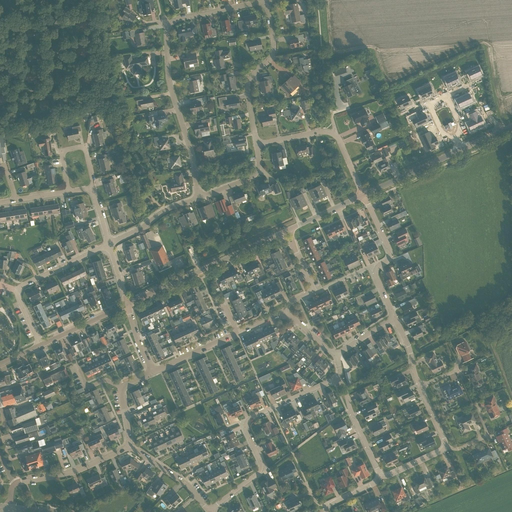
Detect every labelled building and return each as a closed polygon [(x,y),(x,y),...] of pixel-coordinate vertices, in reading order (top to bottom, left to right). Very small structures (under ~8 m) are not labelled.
[(13,0),(14,0),(10,7),(18,11),(17,12),(22,5),(13,0)] [(34,6),(41,10),(45,4),(46,5),(38,0),(37,0),(33,7),(34,6)] [(152,0),(148,0),(144,1),(145,5),(141,5),(142,8),(139,9),(141,15),(143,14),(143,15),(151,14),(150,7),(154,6),(152,0)] [(171,0),(172,3),(174,3),(176,9),(182,8),(181,1),(188,0),(171,0)] [(297,4),(289,6),(289,7),(284,8),(285,15),(286,14),(290,13),(292,21),(299,19),(300,21),(297,4)] [(126,8),(123,12),(125,13),(122,18),(127,22),(126,24),(126,25),(128,26),(130,26),(131,24),(135,18),(129,14),(131,11),(126,8)] [(245,22),(238,23),(238,22),(240,31),(249,29),(248,25),(257,23),(256,15),(244,17),(245,22)] [(49,24),(50,23),(57,28),(61,22),(62,22),(53,17),(49,24)] [(77,25),(85,30),(88,24),(89,24),(81,19),(76,26),(77,25)] [(229,31),(230,34),(236,32),(234,25),(230,26),(229,20),(221,22),(223,32),(229,31)] [(211,29),(210,24),(202,25),(204,36),(210,35),(211,37),(217,36),(215,28),(211,29)] [(195,27),(178,30),(179,38),(180,38),(181,42),(186,41),(185,37),(197,35),(195,27)] [(139,30),(130,31),(131,38),(136,37),(137,46),(146,44),(144,37),(145,37),(144,33),(139,34),(139,30)] [(303,35),(295,36),(296,36),(296,39),(290,40),(291,48),(299,47),(298,42),(304,41),(303,35)] [(250,51),(262,49),(260,41),(249,43),(250,51)] [(57,45),(55,43),(50,50),(50,51),(51,49),(58,54),(62,48),(63,49),(63,48),(60,46),(61,44),(59,43),(57,45)] [(80,45),(81,46),(77,52),(84,57),(84,58),(88,51),(80,45)] [(5,52),(12,57),(16,51),(17,52),(9,46),(4,53),(5,52)] [(230,51),(222,53),(222,51),(215,52),(217,60),(215,60),(216,69),(225,68),(223,59),(231,58),(230,51)] [(185,68),(190,68),(189,65),(194,64),(194,67),(198,66),(195,52),(186,54),(187,58),(183,59),(185,68)] [(142,74),(141,66),(147,65),(146,58),(132,61),(131,56),(124,57),(126,69),(132,68),(134,75),(142,74)] [(310,59),(303,60),(303,58),(300,58),(299,57),(293,58),(294,64),(300,63),(301,64),(301,66),(298,67),(299,71),(304,70),(305,74),(309,73),(308,69),(312,69),(310,59)] [(468,72),(471,80),(478,77),(479,80),(484,78),(483,75),(482,75),(478,67),(468,72)] [(7,69),(3,75),(10,79),(10,81),(15,73),(6,68),(7,69)] [(58,74),(54,80),(62,85),(61,86),(66,79),(57,73),(57,74),(58,74)] [(89,84),(93,77),(94,78),(85,73),(81,80),(81,79),(89,84)] [(454,85),(460,83),(455,73),(450,76),(454,85)] [(228,78),(228,74),(219,76),(220,82),(225,81),(227,91),(236,89),(235,81),(235,76),(228,78)] [(192,77),(193,81),(188,82),(189,86),(191,93),(199,92),(197,83),(202,82),(201,75),(192,77)] [(271,76),(263,77),(264,81),(259,82),(260,86),(261,86),(262,93),(270,92),(269,83),(273,83),(271,76)] [(449,88),(454,85),(450,76),(445,78),(449,88)] [(291,78),(281,87),(289,95),(298,86),(291,78)] [(356,86),(352,78),(345,82),(346,84),(343,86),(348,97),(360,92),(357,86),(356,86)] [(433,95),(429,85),(424,88),(428,97),(433,95)] [(422,100),(428,97),(424,88),(418,90),(422,100)] [(460,108),(473,102),(469,94),(472,93),(471,90),(464,93),(466,96),(456,100),(460,108)] [(71,100),(78,104),(82,98),(83,98),(75,93),(70,101),(71,100)] [(152,98),(142,100),(142,97),(136,98),(137,103),(140,103),(142,109),(154,106),(152,98)] [(238,99),(232,100),(232,101),(230,101),(227,101),(226,97),(218,98),(220,106),(226,105),(227,110),(228,109),(229,110),(232,109),(240,107),(238,99)] [(412,104),(408,97),(398,101),(401,109),(399,110),(400,113),(406,111),(404,108),(412,104)] [(204,98),(197,99),(197,103),(194,103),(194,104),(190,105),(192,112),(202,110),(201,104),(205,103),(204,98)] [(302,110),(309,108),(307,100),(300,101),(302,108),(302,110)] [(47,109),(50,109),(48,101),(39,102),(40,108),(47,107),(47,109)] [(27,112),(29,112),(27,103),(18,104),(19,111),(26,109),(27,112)] [(290,111),(290,110),(283,111),(284,117),(291,115),(292,121),(295,120),(295,121),(296,122),(297,122),(298,121),(299,120),(299,119),(302,119),(300,110),(302,110),(302,108),(290,111)] [(369,118),(365,110),(356,114),(355,114),(353,114),(352,115),(351,116),(355,124),(360,122),(361,122),(363,126),(370,123),(368,118),(369,118)] [(275,111),(268,112),(269,117),(261,119),(263,127),(273,125),(272,117),(276,116),(275,111)] [(476,111),(469,115),(472,121),(467,123),(470,131),(478,128),(483,127),(482,126),(484,125),(481,117),(480,118),(478,113),(477,113),(476,111)] [(394,117),(392,113),(381,118),(383,122),(394,117)] [(163,126),(162,123),(166,122),(168,120),(168,117),(165,115),(152,118),(151,115),(149,114),(147,114),(146,116),(147,123),(149,124),(151,124),(153,122),(152,122),(155,121),(155,123),(154,124),(153,125),(153,127),(154,127),(156,127),(158,129),(161,128),(163,126)] [(416,128),(422,125),(424,130),(427,128),(425,124),(429,122),(425,114),(416,118),(415,115),(408,118),(410,122),(413,121),(416,128)] [(240,119),(233,120),(232,121),(231,117),(226,118),(227,124),(234,123),(235,130),(242,128),(240,119)] [(210,119),(201,121),(202,124),(194,126),(196,134),(197,138),(202,137),(201,133),(209,131),(208,123),(211,123),(210,119)] [(382,130),(380,124),(370,128),(373,134),(382,130)] [(69,140),(79,138),(78,132),(81,131),(80,126),(72,128),(73,131),(67,132),(69,140)] [(103,137),(107,136),(106,132),(103,132),(102,130),(95,131),(96,134),(93,135),(96,147),(105,145),(103,137)] [(435,146),(439,144),(436,137),(432,139),(429,132),(420,136),(427,151),(431,149),(431,151),(435,149),(435,147),(436,147),(435,146)] [(374,145),(369,133),(361,137),(363,141),(362,142),(363,144),(364,144),(366,148),(374,145)] [(231,135),(222,137),(223,142),(230,141),(230,144),(235,143),(235,147),(237,147),(237,149),(238,150),(242,149),(243,148),(242,146),(247,145),(245,138),(238,139),(237,136),(237,135),(231,136),(231,135)] [(168,139),(162,140),(162,137),(154,138),(155,146),(160,145),(161,150),(170,148),(168,139)] [(43,141),(39,142),(40,147),(43,146),(45,156),(52,155),(50,139),(42,140),(43,141)] [(212,146),(212,144),(211,141),(204,142),(205,146),(206,146),(206,147),(201,148),(202,152),(204,152),(205,156),(214,154),(212,146)] [(314,155),(312,146),(307,147),(306,145),(296,148),(297,156),(310,153),(310,156),(314,155)] [(18,149),(11,152),(15,164),(22,162),(22,161),(23,160),(24,159),(23,155),(22,155),(20,155),(18,149)] [(285,165),(283,165),(282,158),(286,157),(284,150),(280,151),(280,153),(272,154),(275,167),(279,166),(280,169),(286,168),(285,165)] [(382,155),(379,151),(373,153),(375,156),(372,158),(374,162),(375,161),(380,173),(390,168),(387,160),(386,160),(385,159),(382,160),(380,156),(382,155)] [(102,171),(110,169),(108,158),(109,158),(108,154),(101,156),(102,159),(99,160),(102,171)] [(168,163),(170,163),(171,168),(177,167),(177,166),(181,166),(179,157),(176,157),(175,157),(167,158),(168,163)] [(55,169),(52,169),(52,165),(45,166),(46,170),(47,170),(49,184),(57,183),(55,169)] [(28,181),(32,180),(31,176),(27,177),(25,172),(18,174),(22,187),(29,184),(28,181)] [(169,185),(171,193),(185,190),(184,182),(183,182),(181,174),(175,175),(177,183),(169,185)] [(108,196),(117,194),(113,182),(114,182),(113,179),(106,181),(107,184),(105,184),(108,196)] [(261,185),(262,186),(257,188),(260,196),(265,194),(265,195),(271,192),(274,191),(275,194),(281,192),(277,183),(272,185),(273,187),(270,188),(268,183),(261,185)] [(326,196),(321,185),(315,188),(321,199),(326,196)] [(315,188),(310,191),(315,202),(321,199),(315,188)] [(236,204),(246,200),(243,192),(233,196),(235,201),(231,202),(235,213),(239,212),(236,204)] [(302,194),(296,197),(301,208),(307,205),(302,194)] [(296,197),(290,200),(295,211),(301,208),(296,197)] [(390,202),(392,202),(390,197),(381,201),(383,206),(385,208),(381,210),(384,216),(393,212),(390,206),(392,205),(390,202)] [(234,213),(231,205),(227,207),(224,199),(216,202),(220,213),(226,211),(228,216),(234,213)] [(86,210),(84,203),(76,205),(77,209),(73,210),(74,213),(86,210)] [(112,209),(116,220),(118,219),(120,224),(126,222),(126,221),(125,217),(124,217),(121,207),(122,206),(121,203),(114,205),(115,208),(112,209)] [(60,213),(58,204),(51,205),(53,214),(60,213)] [(211,204),(199,209),(202,218),(205,217),(206,219),(215,216),(211,204)] [(53,214),(51,205),(45,207),(46,215),(53,214)] [(46,215),(45,207),(38,208),(39,216),(46,215)] [(39,216),(38,208),(31,209),(32,217),(39,216)] [(27,218),(26,209),(19,211),(20,219),(27,218)] [(88,217),(86,210),(74,213),(75,217),(79,215),(80,219),(88,217)] [(20,219),(19,211),(12,212),(13,220),(20,219)] [(13,220),(12,212),(5,213),(6,221),(13,220)] [(181,223),(183,227),(192,223),(193,226),(198,224),(193,212),(190,214),(190,213),(183,215),(184,216),(179,218),(180,220),(179,220),(181,223)] [(398,214),(391,218),(393,221),(387,224),(391,231),(400,227),(397,219),(400,218),(398,214)] [(237,219),(239,224),(247,221),(245,216),(237,219)] [(360,216),(354,218),(357,226),(361,225),(362,227),(367,224),(365,220),(362,221),(360,216)] [(351,230),(357,227),(353,219),(347,222),(351,230)] [(74,228),(72,222),(64,224),(65,226),(66,230),(72,228),(74,228)] [(342,223),(337,226),(340,233),(343,232),(345,235),(347,234),(342,223)] [(340,233),(337,226),(331,228),(336,239),(338,238),(337,235),(340,233)] [(92,235),(93,234),(90,228),(84,230),(83,228),(77,231),(79,236),(84,233),(89,243),(95,240),(92,235)] [(331,228),(326,231),(329,238),(332,237),(334,240),(336,239),(331,228)] [(398,237),(395,239),(398,246),(408,242),(405,237),(408,236),(405,230),(396,234),(398,237)] [(146,234),(141,236),(146,249),(151,247),(146,234)] [(70,235),(66,237),(68,242),(63,244),(67,253),(74,250),(70,241),(72,240),(70,235)] [(311,237),(303,241),(306,246),(317,241),(316,239),(312,241),(311,237)] [(306,246),(308,252),(315,248),(314,245),(318,243),(317,241),(306,246)] [(372,244),(373,246),(370,247),(374,256),(380,254),(375,243),(372,244)] [(133,246),(126,248),(127,250),(125,251),(127,257),(127,256),(129,261),(136,259),(133,249),(134,249),(133,246)] [(159,247),(150,251),(159,271),(171,266),(163,246),(159,248),(159,247)] [(374,256),(370,247),(367,248),(366,247),(364,248),(369,259),(374,256)] [(63,255),(59,248),(52,251),(56,258),(63,255)] [(308,252),(311,257),(322,252),(321,250),(317,251),(315,248),(308,252)] [(282,256),(280,253),(281,253),(280,250),(273,253),(272,251),(266,253),(268,258),(272,257),(274,260),(282,256)] [(56,258),(52,251),(46,254),(50,261),(56,258)] [(311,257),(313,262),(320,259),(319,256),(323,254),(322,252),(311,257)] [(50,261),(46,254),(40,257),(44,264),(50,261)] [(352,255),(353,257),(350,258),(355,267),(360,265),(355,254),(352,255)] [(276,265),(284,262),(285,262),(284,259),(283,260),(282,256),(274,260),(275,263),(269,266),(270,268),(273,267),(276,265)] [(44,264),(40,257),(34,260),(37,267),(44,264)] [(350,258),(348,259),(347,258),(344,259),(349,270),(355,267),(350,258)] [(19,275),(23,266),(22,266),(23,262),(17,259),(15,263),(16,263),(12,272),(19,275)] [(103,267),(101,261),(101,260),(93,263),(94,267),(93,268),(93,267),(88,269),(89,271),(103,267)] [(255,273),(258,272),(260,276),(265,273),(260,263),(257,264),(256,262),(254,263),(254,264),(251,266),(255,273)] [(276,265),(278,268),(274,270),(276,275),(282,273),(281,270),(287,267),(286,265),(284,262),(276,265)] [(317,265),(319,270),(330,265),(329,263),(326,265),(324,262),(317,265)] [(412,269),(409,263),(404,265),(409,277),(421,271),(418,266),(412,269)] [(329,272),(328,269),(331,268),(330,265),(319,270),(322,276),(329,272)] [(409,277),(404,265),(399,267),(402,273),(399,275),(402,280),(409,277)] [(253,279),(251,275),(255,273),(251,266),(248,267),(245,268),(248,274),(246,275),(248,281),(253,279)] [(105,273),(103,267),(89,271),(90,273),(94,272),(94,271),(95,271),(97,275),(105,273)] [(80,270),(78,271),(83,282),(86,281),(84,278),(83,279),(83,277),(87,275),(84,268),(80,270)] [(134,270),(135,273),(132,274),(135,285),(145,282),(141,271),(140,272),(139,268),(134,270)] [(233,271),(230,272),(233,280),(234,280),(237,278),(238,282),(243,280),(241,274),(238,276),(235,269),(233,270),(233,271)] [(394,284),(392,280),(396,279),(392,270),(386,273),(389,280),(386,281),(389,287),(394,284)] [(76,272),(75,271),(72,272),(75,280),(79,278),(80,280),(81,283),(83,282),(78,271),(76,272)] [(334,273),(333,271),(329,272),(322,276),(324,281),(332,278),(330,275),(334,273)] [(68,274),(68,275),(66,276),(72,288),(74,287),(73,284),(72,284),(71,282),(75,280),(72,272),(68,274)] [(233,280),(230,272),(227,273),(228,273),(224,275),(228,282),(231,281),(233,285),(235,284),(234,280),(233,280)] [(106,278),(106,279),(105,273),(97,275),(91,277),(92,279),(96,278),(96,277),(97,277),(99,281),(107,279),(106,278)] [(293,280),(291,278),(292,278),(290,274),(284,276),(286,280),(289,279),(290,281),(287,283),(291,291),(296,288),(293,280)] [(225,284),(228,282),(224,275),(221,276),(219,277),(222,283),(219,285),(222,290),(227,288),(225,284)] [(66,276),(64,277),(60,279),(61,279),(64,286),(68,284),(69,285),(68,286),(70,288),(68,289),(70,293),(74,291),(72,288),(66,276)] [(56,282),(52,284),(51,283),(46,286),(50,293),(60,289),(56,282)] [(273,290),(277,298),(277,297),(280,296),(282,295),(281,292),(283,291),(279,282),(274,284),(275,285),(276,289),(273,290)] [(92,306),(94,305),(97,303),(95,299),(98,297),(92,285),(88,287),(91,293),(87,294),(89,298),(87,299),(91,306),(92,306)] [(274,298),(275,299),(277,298),(273,290),(271,286),(271,285),(269,286),(269,287),(271,291),(268,293),(271,300),(274,298)] [(408,285),(402,288),(404,291),(396,294),(399,300),(407,296),(406,293),(411,291),(408,285)] [(108,288),(106,289),(104,286),(99,289),(100,292),(101,291),(105,299),(109,298),(111,297),(112,296),(108,288)] [(191,290),(192,294),(193,295),(200,292),(197,286),(190,289),(190,288),(186,290),(187,292),(191,290)] [(350,297),(345,286),(339,289),(343,298),(346,297),(347,299),(350,297)] [(266,303),(268,302),(271,300),(268,293),(264,294),(262,289),(261,290),(260,289),(253,292),(257,301),(263,298),(266,303)] [(339,289),(334,292),(339,302),(341,301),(341,300),(343,298),(339,289)] [(42,291),(39,292),(38,290),(28,294),(31,301),(41,296),(41,298),(44,296),(42,291)] [(195,300),(195,301),(202,297),(200,292),(193,295),(192,294),(189,296),(190,298),(193,296),(195,300)] [(233,304),(235,307),(243,303),(241,300),(245,298),(243,293),(237,296),(238,299),(232,302),(233,304)] [(76,305),(79,312),(85,309),(82,303),(78,304),(74,294),(72,296),(76,305)] [(365,297),(364,294),(356,298),(359,304),(365,302),(367,306),(377,301),(373,294),(365,297)] [(333,303),(329,295),(324,298),(329,310),(331,308),(330,305),(333,303)] [(71,308),(74,315),(79,312),(76,305),(72,296),(69,297),(74,306),(71,308)] [(198,306),(205,303),(202,297),(195,301),(195,300),(191,301),(192,304),(196,302),(198,306)] [(329,310),(324,298),(318,300),(322,308),(325,307),(327,311),(329,310)] [(179,312),(179,313),(181,312),(179,308),(184,306),(181,299),(175,301),(178,308),(177,309),(179,312)] [(414,299),(408,302),(409,305),(402,308),(405,314),(413,310),(412,306),(417,304),(414,299)] [(61,301),(63,306),(65,310),(68,317),(74,315),(71,308),(68,309),(63,300),(61,301)] [(318,300),(313,303),(319,314),(321,313),(319,309),(322,308),(318,300)] [(179,312),(177,309),(178,308),(175,301),(169,304),(172,311),(170,312),(172,317),(176,315),(175,314),(179,312)] [(243,303),(235,307),(234,307),(235,309),(236,309),(237,312),(245,309),(244,306),(248,304),(247,301),(243,303)] [(40,303),(34,307),(36,312),(51,305),(50,303),(42,307),(40,303)] [(208,309),(205,303),(198,306),(194,307),(195,309),(199,308),(201,312),(208,309)] [(313,303),(308,305),(312,313),(315,312),(316,315),(319,314),(313,303)] [(166,311),(163,304),(157,307),(160,314),(159,314),(161,318),(163,317),(161,313),(166,311)] [(51,305),(36,312),(39,317),(46,314),(44,311),(47,310),(52,307),(51,305)] [(379,308),(376,309),(374,306),(367,309),(369,313),(370,312),(373,318),(382,314),(379,308)] [(157,307),(151,310),(154,317),(153,317),(155,321),(157,320),(155,316),(159,314),(160,314),(157,307)] [(251,310),(247,312),(245,309),(237,312),(239,316),(238,316),(239,318),(244,316),(245,319),(253,315),(251,310)] [(65,310),(60,313),(63,320),(68,317),(65,310)] [(154,317),(151,310),(145,312),(148,319),(148,320),(149,323),(150,326),(153,325),(152,322),(151,322),(150,319),(153,317),(154,317)] [(209,328),(210,329),(211,327),(215,325),(213,321),(214,320),(212,319),(210,315),(209,315),(209,314),(210,313),(208,311),(201,314),(201,315),(205,316),(201,325),(203,326),(205,330),(209,328)] [(148,320),(148,319),(145,312),(139,315),(142,322),(143,326),(146,325),(144,321),(148,320)] [(39,317),(41,323),(48,320),(56,316),(55,313),(47,317),(46,314),(39,317)] [(416,313),(411,315),(412,318),(406,321),(409,327),(421,321),(419,317),(418,318),(416,313)] [(355,328),(361,325),(357,317),(354,319),(352,315),(350,316),(355,328)] [(58,318),(56,316),(48,320),(41,323),(44,328),(51,325),(49,322),(58,318)] [(349,321),(347,322),(350,330),(355,328),(350,316),(348,317),(349,321)] [(350,330),(347,322),(346,320),(343,321),(345,325),(342,326),(346,334),(351,332),(350,330)] [(110,325),(116,338),(116,340),(124,337),(123,334),(118,336),(116,331),(118,330),(114,323),(110,325)] [(190,329),(193,336),(199,333),(196,326),(192,328),(190,324),(188,325),(190,329)] [(341,337),(346,334),(342,326),(339,328),(337,324),(335,325),(341,337)] [(423,324),(414,328),(415,331),(412,333),(415,340),(423,335),(422,332),(425,330),(423,324)] [(116,338),(110,325),(105,328),(107,333),(106,333),(108,338),(113,336),(113,338),(112,338),(114,342),(116,340),(116,338)] [(332,331),(335,339),(341,337),(335,325),(333,326),(335,330),(332,331)] [(182,341),(188,338),(184,331),(180,333),(179,329),(177,326),(175,327),(176,330),(178,334),(179,334),(182,341)] [(190,329),(186,330),(184,327),(182,328),(184,331),(188,338),(193,336),(190,329)] [(271,339),(272,339),(275,337),(277,341),(279,340),(277,336),(273,327),(267,330),(271,339)] [(157,339),(157,338),(159,337),(157,334),(160,333),(159,330),(152,333),(152,331),(147,333),(148,336),(147,336),(150,342),(157,339)] [(271,339),(267,330),(261,333),(266,341),(270,339),(271,343),(273,342),(272,339),(271,339)] [(104,336),(100,338),(97,331),(89,335),(91,341),(92,340),(93,342),(100,339),(102,345),(100,346),(101,348),(108,344),(104,336)] [(179,334),(178,334),(175,336),(173,332),(171,333),(173,337),(176,344),(182,341),(179,334)] [(260,343),(259,344),(260,344),(259,344),(261,348),(263,347),(261,343),(266,341),(261,333),(256,335),(260,343)] [(296,337),(292,334),(287,339),(285,337),(281,342),(287,347),(289,345),(296,337)] [(393,337),(390,339),(387,334),(381,337),(386,345),(390,342),(391,345),(392,345),(394,348),(398,345),(396,342),(393,337)] [(255,345),(259,344),(260,343),(256,335),(250,338),(254,346),(253,346),(255,350),(257,349),(255,345)] [(152,348),(159,344),(158,340),(161,339),(160,336),(159,337),(157,338),(157,339),(150,342),(152,348)] [(301,341),(296,337),(289,345),(292,348),(290,350),(294,353),(298,349),(295,347),(301,341)] [(254,346),(250,338),(244,341),(248,349),(249,353),(251,352),(250,348),(253,346),(254,346)] [(381,338),(375,342),(379,347),(376,349),(380,355),(385,352),(382,348),(386,346),(381,338)] [(83,345),(81,339),(76,341),(80,350),(85,348),(83,345)] [(127,345),(124,339),(116,342),(116,343),(113,344),(114,346),(117,345),(119,349),(127,345)] [(76,341),(71,343),(74,349),(75,352),(77,351),(79,355),(80,357),(83,356),(82,354),(80,350),(76,341)] [(162,350),(160,346),(164,344),(163,342),(159,344),(152,348),(155,353),(162,350)] [(456,348),(459,355),(462,356),(468,353),(470,350),(467,343),(463,342),(457,345),(456,348)] [(130,352),(127,345),(119,349),(121,353),(118,355),(119,357),(122,355),(130,352)] [(232,353),(230,349),(233,347),(232,345),(229,347),(221,350),(224,357),(232,353)] [(310,350),(306,346),(301,352),(299,350),(295,354),(298,357),(300,355),(303,357),(310,350)] [(60,361),(64,359),(62,356),(66,354),(63,347),(55,351),(58,358),(60,361)] [(368,359),(373,356),(373,355),(377,353),(374,347),(370,350),(369,348),(363,352),(368,359)] [(155,353),(158,359),(165,356),(163,352),(167,351),(167,350),(166,348),(162,350),(155,353)] [(314,353),(310,350),(303,357),(306,360),(304,362),(308,365),(311,361),(309,359),(314,353)] [(232,353),(224,357),(227,363),(235,359),(233,355),(236,354),(235,352),(232,353)] [(357,353),(351,356),(356,364),(362,360),(357,353)] [(432,366),(431,366),(434,373),(444,368),(441,362),(438,363),(434,353),(425,357),(428,363),(430,362),(432,366)] [(55,363),(51,365),(49,361),(46,355),(38,359),(41,365),(43,369),(49,366),(51,370),(57,368),(55,363)] [(101,356),(103,360),(106,368),(113,365),(109,357),(105,359),(103,355),(101,356)] [(135,362),(132,355),(124,359),(120,361),(121,363),(125,361),(127,366),(135,362)] [(203,358),(195,362),(198,369),(206,365),(204,361),(207,359),(206,357),(203,359),(203,358)] [(351,357),(346,361),(351,369),(356,365),(351,357)] [(97,358),(95,359),(96,363),(100,371),(106,368),(103,360),(98,362),(97,358)] [(238,366),(236,361),(239,360),(238,358),(235,359),(227,363),(230,369),(238,366)] [(324,362),(320,358),(315,364),(312,362),(309,366),(312,370),(314,367),(317,370),(324,362)] [(293,368),(296,365),(289,359),(287,362),(293,368)] [(90,361),(88,362),(90,366),(94,374),(100,371),(96,363),(92,365),(90,361)] [(138,368),(135,362),(127,366),(129,370),(125,372),(126,374),(130,372),(138,368)] [(328,366),(324,362),(317,370),(320,372),(318,374),(321,378),(325,373),(323,371),(328,366)] [(209,371),(207,367),(210,365),(209,363),(206,365),(198,369),(201,375),(209,371)] [(15,369),(20,379),(26,376),(26,375),(28,374),(33,372),(29,364),(25,366),(25,367),(23,368),(22,366),(15,369)] [(90,366),(86,368),(84,364),(82,365),(84,369),(87,377),(94,374),(90,366)] [(241,364),(238,366),(230,369),(233,376),(241,372),(239,368),(242,366),(241,364)] [(469,368),(472,374),(469,375),(470,379),(471,378),(473,381),(472,382),(474,387),(477,386),(478,387),(481,386),(481,385),(481,384),(479,379),(481,378),(481,377),(480,375),(479,375),(477,371),(479,371),(476,364),(469,368)] [(65,370),(66,369),(65,368),(43,378),(46,386),(68,376),(65,370)] [(180,377),(178,373),(181,371),(180,369),(177,371),(177,370),(169,374),(172,381),(180,377)] [(212,370),(209,371),(201,375),(204,381),(212,378),(210,373),(213,372),(212,370)] [(241,372),(233,376),(236,382),(244,379),(242,374),(245,373),(244,371),(241,372)] [(264,377),(261,378),(262,381),(271,377),(270,373),(264,375),(264,377)] [(297,373),(293,374),(296,379),(289,382),(293,390),(301,387),(299,381),(303,379),(297,373)] [(10,380),(9,375),(5,376),(0,377),(0,387),(8,385),(11,384),(10,380)] [(180,377),(172,381),(175,387),(183,383),(181,379),(184,377),(183,375),(180,377)] [(215,384),(213,380),(216,378),(215,376),(212,378),(204,381),(207,388),(215,384)] [(395,384),(397,388),(407,384),(404,377),(398,379),(397,376),(390,380),(392,385),(395,384)] [(280,396),(286,394),(283,388),(286,386),(283,380),(280,382),(281,384),(276,387),(280,396)] [(175,387),(178,393),(186,390),(184,385),(187,384),(186,382),(183,383),(175,387)] [(218,383),(215,384),(207,388),(210,394),(218,391),(216,386),(219,385),(218,383)] [(449,385),(442,389),(448,400),(462,393),(459,387),(451,390),(449,385)] [(33,394),(28,396),(29,399),(26,400),(21,386),(9,390),(0,393),(1,396),(5,407),(14,404),(14,405),(26,400),(34,397),(33,394)] [(134,400),(136,399),(142,396),(139,392),(143,391),(144,392),(147,391),(145,387),(142,388),(142,389),(139,390),(131,394),(134,400)] [(274,399),(280,396),(276,387),(270,390),(269,387),(266,389),(268,395),(272,393),(274,399)] [(190,390),(189,388),(186,390),(178,393),(181,400),(189,396),(187,392),(190,390)] [(53,389),(43,393),(46,399),(55,395),(53,389)] [(100,396),(97,389),(89,393),(86,395),(87,397),(90,395),(92,399),(100,396)] [(358,393),(361,398),(358,399),(361,406),(369,402),(366,395),(365,393),(366,393),(365,390),(358,393)] [(397,394),(400,400),(403,398),(405,403),(410,400),(411,402),(415,400),(411,391),(407,393),(406,390),(397,394)] [(255,394),(255,397),(253,398),(257,407),(262,405),(259,398),(262,397),(259,392),(255,394)] [(325,396),(328,401),(324,403),(327,408),(333,406),(332,403),(337,401),(332,392),(325,396)] [(146,397),(145,395),(142,396),(136,399),(134,400),(137,407),(142,404),(143,407),(149,404),(148,401),(144,403),(142,398),(146,397)] [(192,395),(189,396),(181,400),(184,406),(192,403),(190,398),(193,397),(192,395)] [(95,406),(103,402),(100,396),(92,399),(94,404),(91,405),(92,407),(95,406)] [(257,407),(253,398),(250,400),(248,397),(246,398),(246,397),(243,398),(246,405),(249,403),(252,409),(257,407)] [(486,400),(488,405),(485,406),(487,410),(488,410),(489,412),(489,413),(491,418),(494,417),(495,418),(498,417),(498,416),(497,415),(498,415),(496,410),(497,409),(498,409),(496,406),(494,403),(496,402),(493,397),(486,400)] [(316,400),(310,402),(314,411),(318,409),(319,413),(325,410),(322,404),(319,406),(316,400)] [(236,402),(237,406),(234,407),(238,416),(243,414),(240,407),(243,406),(240,401),(236,402)] [(310,402),(304,405),(307,411),(304,413),(307,419),(312,416),(316,414),(314,411),(310,402)] [(11,426),(19,423),(37,416),(33,404),(16,411),(14,407),(12,408),(11,408),(6,410),(6,409),(6,410),(11,426)] [(43,404),(38,406),(40,413),(46,410),(43,404)] [(234,407),(231,409),(229,406),(228,406),(226,404),(222,405),(226,413),(230,412),(233,418),(238,416),(234,407)] [(375,412),(378,410),(375,404),(366,408),(368,411),(364,413),(368,422),(372,420),(371,419),(377,416),(375,412)] [(156,410),(157,410),(161,419),(167,416),(162,407),(158,409),(156,405),(154,406),(156,410)] [(213,416),(217,426),(224,422),(220,415),(224,413),(221,406),(215,409),(217,415),(213,416)] [(108,413),(105,407),(97,410),(94,412),(95,414),(98,412),(100,417),(108,413)] [(410,410),(409,407),(402,411),(405,416),(410,414),(411,418),(421,413),(418,407),(410,410)] [(157,410),(156,410),(153,412),(151,408),(148,409),(151,415),(152,415),(156,421),(161,419),(157,410)] [(288,413),(292,421),(296,419),(297,422),(302,420),(299,415),(297,416),(294,410),(288,413)] [(152,415),(151,415),(148,417),(146,412),(144,413),(146,418),(147,417),(151,426),(157,424),(156,421),(152,415)] [(111,420),(108,413),(100,417),(102,421),(99,423),(100,425),(103,423),(111,420)] [(291,426),(289,423),(292,421),(288,413),(283,415),(285,421),(282,423),(285,429),(291,426)] [(142,419),(140,415),(138,416),(140,420),(141,420),(145,429),(151,426),(147,417),(146,418),(142,419)] [(475,421),(472,415),(457,421),(463,433),(469,430),(467,425),(475,421)] [(39,417),(35,418),(35,419),(22,423),(22,422),(20,423),(20,424),(19,424),(19,425),(11,428),(13,433),(24,429),(25,434),(39,430),(38,426),(42,425),(39,417)] [(384,431),(381,425),(385,423),(384,420),(377,423),(378,426),(371,429),(374,436),(384,431)] [(270,432),(271,433),(273,436),(278,433),(276,427),(272,429),(269,421),(262,425),(266,434),(270,432)] [(340,438),(346,435),(344,430),(347,428),(344,421),(333,426),(337,433),(340,438)] [(426,423),(419,426),(418,422),(410,426),(413,432),(416,430),(418,434),(428,429),(426,423)] [(114,426),(115,429),(112,430),(116,440),(118,439),(118,438),(121,437),(120,433),(116,426),(116,425),(114,426)] [(112,430),(109,431),(108,428),(106,430),(107,433),(111,441),(115,440),(116,440),(112,430)] [(171,429),(173,434),(174,433),(178,442),(184,439),(180,430),(176,432),(174,428),(171,429)] [(503,450),(507,448),(509,451),(511,449),(511,445),(511,446),(506,433),(508,432),(507,429),(501,431),(502,434),(497,437),(503,450)] [(39,436),(37,431),(27,434),(28,435),(15,439),(16,444),(24,442),(30,440),(29,438),(34,437),(39,436)] [(169,436),(173,445),(178,442),(174,433),(173,434),(170,435),(168,431),(166,432),(168,436),(169,436)] [(169,436),(168,436),(164,438),(163,433),(160,435),(162,439),(163,438),(167,447),(173,445),(169,436)] [(222,441),(226,440),(227,443),(237,439),(234,433),(228,436),(227,433),(220,436),(222,441)] [(413,433),(406,436),(409,442),(416,439),(413,433)] [(95,436),(97,439),(94,441),(98,450),(100,449),(99,449),(103,447),(101,443),(104,441),(101,434),(95,436)] [(390,442),(393,441),(390,435),(384,438),(386,441),(378,444),(382,452),(391,447),(389,444),(390,442)] [(155,437),(156,441),(158,441),(162,450),(167,447),(163,438),(162,439),(159,440),(157,436),(155,437)] [(423,445),(425,449),(436,444),(432,438),(426,441),(425,438),(417,441),(419,446),(423,445)] [(98,450),(94,441),(91,442),(90,439),(85,441),(87,446),(89,445),(93,452),(96,450),(96,451),(98,450)] [(158,441),(156,441),(153,443),(151,439),(149,440),(151,444),(152,444),(156,452),(162,450),(158,441)] [(227,443),(229,446),(226,448),(228,453),(235,450),(233,447),(239,444),(237,439),(227,443)] [(56,449),(63,446),(61,440),(54,443),(56,449)] [(353,441),(347,443),(346,440),(339,444),(341,449),(344,448),(346,452),(356,448),(353,441)] [(75,444),(76,447),(74,448),(78,457),(80,456),(79,456),(83,454),(81,451),(85,449),(82,444),(79,445),(77,442),(75,444)] [(278,453),(275,446),(274,447),(271,442),(265,445),(267,450),(266,450),(269,457),(274,455),(276,454),(277,453),(278,453)] [(33,451),(33,452),(41,449),(39,444),(32,446),(31,443),(17,447),(18,448),(17,449),(18,451),(19,453),(28,450),(29,453),(33,451)] [(204,449),(201,450),(200,451),(204,459),(210,456),(206,448),(205,444),(203,445),(204,449)] [(74,448),(71,449),(69,446),(67,447),(68,450),(69,450),(73,459),(76,457),(76,458),(78,457),(74,448)] [(201,450),(199,447),(197,448),(199,451),(195,453),(194,453),(198,462),(204,459),(200,451),(201,450)] [(198,462),(194,453),(195,453),(193,449),(191,450),(193,454),(189,456),(193,464),(198,462)] [(481,452),(481,453),(479,454),(478,453),(473,456),(477,464),(482,462),(481,460),(485,458),(486,460),(491,457),(492,460),(498,458),(495,450),(494,450),(490,452),(489,449),(481,452)] [(396,450),(386,455),(388,458),(385,459),(388,466),(398,462),(395,455),(398,454),(396,450)] [(43,461),(42,456),(41,456),(41,455),(40,452),(35,454),(34,455),(34,454),(27,457),(26,457),(21,458),(25,471),(30,470),(29,469),(31,469),(31,470),(36,468),(36,467),(38,467),(43,466),(44,465),(42,461),(43,461)] [(185,452),(187,456),(183,458),(187,467),(193,464),(189,456),(189,455),(187,452),(185,452)] [(246,459),(244,453),(237,457),(236,454),(230,456),(233,462),(237,460),(238,463),(246,459)] [(187,467),(183,458),(179,460),(177,456),(175,457),(177,461),(181,470),(187,467)] [(134,462),(135,461),(131,458),(126,461),(121,464),(124,470),(129,467),(131,467),(136,471),(139,465),(134,462)] [(242,468),(249,465),(246,459),(238,463),(239,466),(236,468),(238,473),(244,471),(242,468)] [(219,470),(223,479),(228,476),(224,467),(226,466),(224,461),(220,463),(221,464),(223,468),(219,470)] [(279,472),(283,481),(290,478),(290,479),(294,477),(293,473),(296,471),(293,464),(289,466),(290,467),(279,472)] [(360,474),(362,479),(369,475),(364,464),(357,468),(352,471),(355,477),(360,474)] [(217,471),(213,473),(217,481),(223,479),(219,470),(217,466),(215,467),(217,471)] [(442,480),(449,477),(450,480),(456,477),(453,471),(450,472),(447,466),(438,471),(440,474),(436,476),(437,479),(441,477),(442,480)] [(349,484),(345,476),(349,475),(346,468),(340,471),(342,475),(341,476),(336,479),(339,484),(340,484),(342,488),(349,484)] [(118,479),(121,486),(126,484),(122,475),(119,476),(116,469),(109,472),(113,481),(118,479)] [(146,469),(143,474),(139,472),(135,478),(140,481),(143,476),(149,480),(154,474),(146,469)] [(217,481),(213,473),(209,474),(207,471),(205,472),(207,475),(211,484),(217,481)] [(203,477),(201,473),(199,474),(201,478),(206,487),(211,484),(207,475),(203,477)] [(104,477),(101,479),(99,475),(87,480),(88,483),(91,489),(100,484),(102,487),(108,484),(104,477)] [(326,483),(321,485),(324,492),(325,491),(326,495),(333,492),(330,486),(334,484),(331,476),(324,479),(326,483)] [(419,489),(426,486),(427,489),(432,487),(428,478),(425,479),(425,478),(415,483),(416,486),(413,487),(416,494),(420,493),(419,489)] [(269,482),(268,481),(265,483),(264,483),(262,483),(262,484),(261,485),(266,494),(268,497),(269,496),(269,497),(270,498),(271,498),(272,498),(273,497),(273,496),(273,495),(273,494),(274,494),(273,491),(272,489),(276,487),(273,480),(269,482)] [(152,496),(155,492),(160,496),(167,486),(159,481),(155,487),(154,488),(151,486),(146,493),(152,496)] [(82,487),(79,489),(76,483),(73,485),(68,488),(71,495),(80,491),(83,497),(86,496),(82,487)] [(393,492),(395,497),(394,497),(396,501),(401,499),(400,499),(403,497),(405,502),(411,499),(408,493),(404,494),(401,488),(393,492)] [(176,495),(171,499),(168,496),(163,501),(168,506),(171,503),(174,507),(182,501),(176,495)] [(249,503),(250,506),(249,507),(250,509),(251,509),(252,509),(252,510),(260,506),(262,510),(265,509),(261,501),(258,503),(257,500),(257,499),(256,499),(254,495),(247,498),(249,503)] [(282,503),(284,506),(287,505),(290,511),(294,511),(295,511),(294,511),(297,509),(301,507),(300,505),(301,505),(301,504),(301,502),(299,502),(298,500),(294,502),(292,502),(290,503),(289,500),(282,503)] [(371,503),(371,502),(364,505),(366,510),(367,509),(367,511),(371,511),(380,508),(381,511),(386,510),(383,502),(379,504),(378,500),(371,503)]
